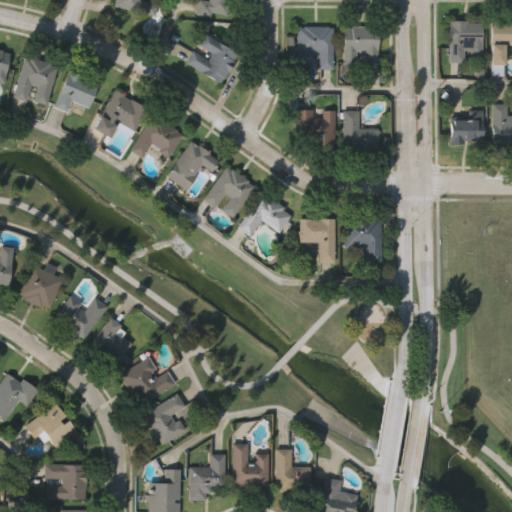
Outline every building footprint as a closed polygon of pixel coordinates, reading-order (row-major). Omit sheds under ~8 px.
[(138,0),(156,4),(153,16),(113,6),(114,0),(138,0)] [(195,14),(197,0),(227,0),(225,16),(209,13),(208,17),(195,14)] [(511,19),(511,44),(503,44),(503,74),(490,74),(490,19),(511,19)] [(481,20),(481,57),(464,57),(464,61),(448,61),(448,20),(481,20)] [(342,27),(351,27),(351,25),(371,26),(371,27),(377,27),(376,67),(362,66),(362,50),(355,49),(354,65),(341,64),(342,27)] [(295,28),(304,29),(304,26),(327,26),(327,28),(332,28),(332,67),(317,67),(318,50),(308,50),(308,54),(295,54),(295,28)] [(184,62),(191,49),(206,57),(210,52),(198,45),(205,33),(238,52),(221,83),(184,62)] [(0,48),(13,52),(6,82),(0,80),(0,48)] [(56,65),(45,103),(33,99),(37,85),(31,83),(26,100),(13,96),(23,56),(29,58),(30,56),(49,61),(49,64),(56,65)] [(68,69),(82,75),(81,77),(97,84),(87,106),(71,98),(66,110),(53,105),(68,69)] [(113,88),(145,105),(132,130),(115,120),(106,136),(90,127),(98,114),(99,115),(113,88)] [(506,103),(506,110),(511,110),(511,143),(491,143),(493,103),(506,103)] [(295,108),(312,108),(312,116),(321,116),(321,109),(333,109),(334,144),(310,144),(310,139),(302,139),(302,132),(295,132),(295,108)] [(467,117),(467,109),(481,109),(481,139),(450,139),(450,117),(467,117)] [(342,110),(357,110),(357,127),(376,127),(376,153),(366,153),(366,152),(342,151),(342,110)] [(156,117),(179,133),(177,135),(182,138),(168,159),(159,153),(161,151),(152,145),(142,159),(132,152),(156,117)] [(188,140),(195,145),(197,144),(208,152),(207,154),(216,160),(207,173),(197,166),(190,176),(192,178),(183,191),(162,175),(188,140)] [(224,166),(229,169),(230,168),(246,180),(245,181),(252,186),(230,217),(219,209),(228,197),(223,193),(214,207),(201,198),(224,166)] [(259,195),(264,199),(266,196),(283,208),(281,211),(289,216),(277,234),(259,221),(248,237),(235,228),(259,195)] [(343,219),(353,220),(353,217),(375,218),(375,220),(379,220),(378,260),(363,259),(364,245),(357,245),(357,247),(342,246),(343,219)] [(297,219),(309,218),(309,221),(318,220),(318,218),(333,218),(334,262),(317,263),(316,243),(298,243),(298,238),(295,238),(295,231),(297,230),(297,219)] [(5,284),(0,283),(0,246),(11,248),(5,284)] [(48,308),(42,305),(41,307),(22,298),(23,295),(18,293),(32,264),(43,269),(46,262),(56,267),(53,274),(62,279),(48,308)] [(82,338),(77,335),(76,336),(60,325),(62,323),(54,317),(70,295),(79,303),(77,306),(83,311),(93,296),(106,306),(82,338)] [(110,364),(90,348),(91,345),(87,342),(107,316),(117,324),(111,332),(117,336),(118,334),(128,342),(110,364)] [(173,383),(139,404),(135,398),(133,399),(117,373),(145,356),(153,368),(150,370),(153,376),(164,369),(173,383)] [(0,380),(6,371),(18,380),(20,376),(36,387),(24,405),(15,399),(3,417),(0,414),(0,380)] [(181,406),(167,415),(171,422),(175,419),(181,430),(159,443),(154,435),(151,437),(141,419),(143,418),(140,413),(174,393),(181,406)] [(63,416),(57,421),(60,425),(66,421),(75,434),(55,448),(44,432),(32,440),(23,426),(55,404),(63,416)] [(265,486),(230,485),(231,444),(245,444),(244,463),(252,464),(253,453),(266,453),(265,486)] [(306,491),(273,491),(273,448),(287,448),(287,466),(306,466),(306,491)] [(220,489),(208,488),(208,493),(202,493),(202,500),(190,500),(190,496),(186,496),(186,467),(205,468),(205,453),(221,453),(220,489)] [(84,464),(84,472),(86,472),(86,490),(84,490),(84,499),(47,498),(47,486),(61,486),(61,477),(44,477),(44,464),(84,464)] [(176,469),(177,499),(170,499),(171,502),(177,502),(177,511),(145,511),(145,502),(142,502),(142,494),(147,493),(147,482),(162,482),(161,469),(176,469)] [(347,511),(325,511),(316,511),(322,477),(339,481),(338,490),(352,492),(347,511)]
